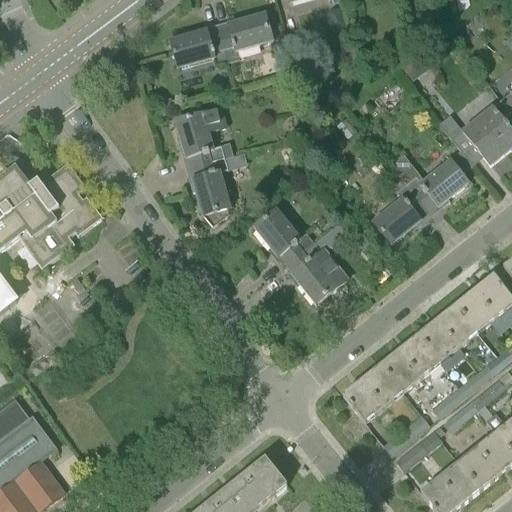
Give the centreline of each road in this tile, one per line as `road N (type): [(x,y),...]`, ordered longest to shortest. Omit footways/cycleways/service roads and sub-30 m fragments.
road 1 (residential): [(288,403),(40,72)]
road 2 (residential): [(288,403),(511,220)]
road 3 (residential): [(147,511),(288,403)]
road 4 (residential): [(370,511),(288,403)]
road 5 (tertiary): [(40,72),(138,0)]
